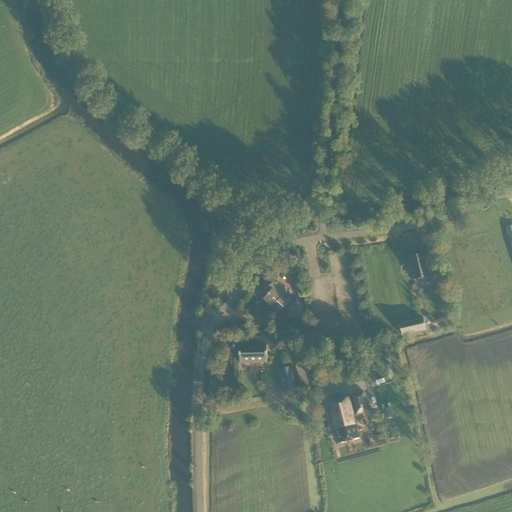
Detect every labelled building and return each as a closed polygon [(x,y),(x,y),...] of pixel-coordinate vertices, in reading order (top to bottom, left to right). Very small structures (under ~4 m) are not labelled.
[(410,259),(415,280),(429,277),(424,255),(410,259)] [(289,281),(297,288),(300,284),(293,277),(289,281)] [(263,299),(278,313),(280,314),(285,308),(287,310),(282,316),(285,318),(299,318),(305,311),(293,300),(290,304),(280,295),(285,289),(275,280),(266,290),(269,293),(263,299)] [(403,336),(413,334),(414,338),(427,335),(424,319),(400,324),(403,336)] [(254,346),(239,346),(239,364),(267,363),(266,345),(274,345),(274,337),(253,337),(254,346)] [(293,367),(279,370),(284,392),(297,390),(293,367)] [(356,416),(370,413),(365,394),(328,404),(334,431),(337,430),(340,444),(360,439),(356,425),(359,425),(356,416)]
